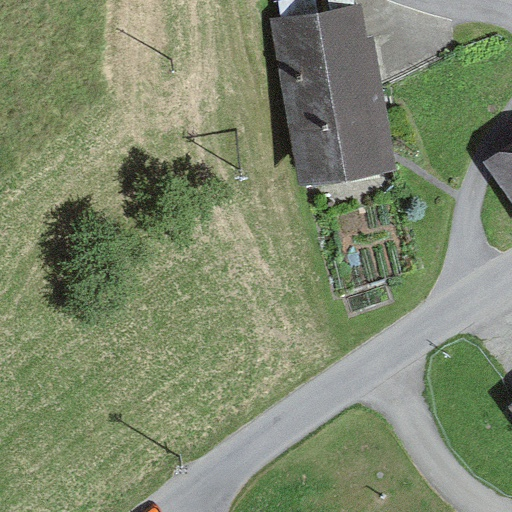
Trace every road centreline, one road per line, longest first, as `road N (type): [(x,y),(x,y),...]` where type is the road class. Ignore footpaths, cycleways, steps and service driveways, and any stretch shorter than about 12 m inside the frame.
road 1 (unclassified): [(511,260),(260,427),(164,511)]
road 2 (track): [(511,105),(466,219),(461,294)]
